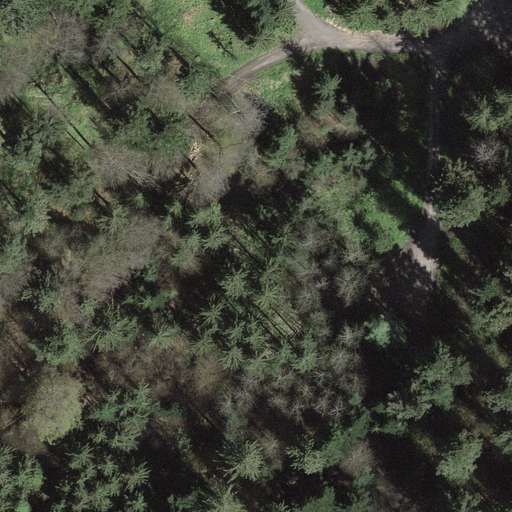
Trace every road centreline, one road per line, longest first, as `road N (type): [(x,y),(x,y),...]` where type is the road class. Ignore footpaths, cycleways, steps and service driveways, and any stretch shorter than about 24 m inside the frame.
road 1 (track): [(326,24),(233,68),(197,109),(147,212),(28,511)]
road 2 (track): [(421,511),(436,400),(427,28)]
road 3 (track): [(511,11),(427,28),(326,24)]
